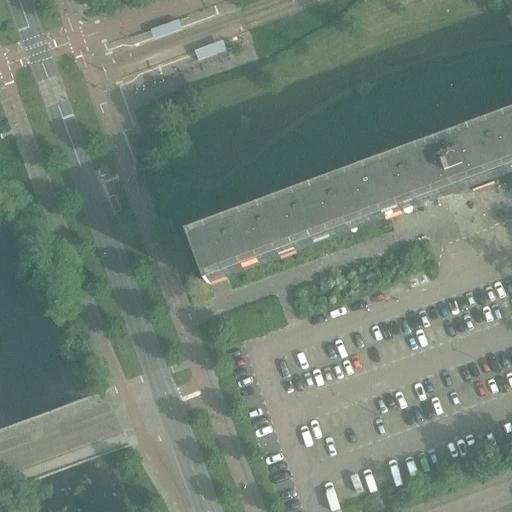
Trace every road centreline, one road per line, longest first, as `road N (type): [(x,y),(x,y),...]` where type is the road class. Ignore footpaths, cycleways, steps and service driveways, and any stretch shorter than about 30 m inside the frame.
road 1 (unclassified): [(168,405),(18,0)]
road 2 (unclassified): [(0,466),(168,405)]
